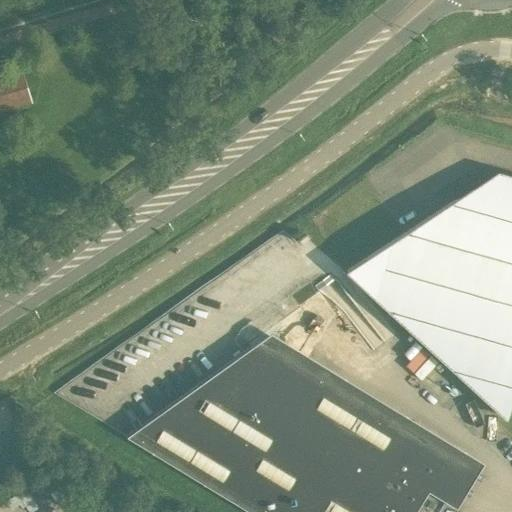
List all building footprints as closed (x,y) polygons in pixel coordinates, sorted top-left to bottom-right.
[(22,70),(0,76),(0,112),(32,102),(22,70)] [(511,176),(498,173),(347,271),(506,418),(511,397),(511,176)] [(471,185),(465,176),(413,207),(419,217),(471,185)] [(195,291),(173,306),(111,350),(53,392),(126,436),(250,347),(248,344),(319,293),(314,285),(331,275),(285,232),(282,230),(195,291)] [(126,436),(250,511),(438,511),(446,499),(441,495),(446,487),(452,491),(466,467),(302,367),(334,314),(319,293),(248,344),(250,347),(126,436)]
